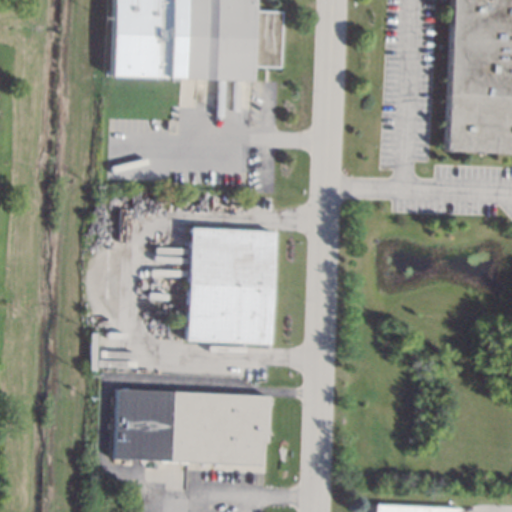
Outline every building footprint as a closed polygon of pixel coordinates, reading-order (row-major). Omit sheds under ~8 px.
[(278,10),(276,66),(248,65),(247,80),(177,78),(178,0),(250,0),(250,9),(278,10)] [(511,0),(511,152),(441,150),(447,0),(511,0)] [(269,230),(265,343),(180,340),(185,227),(269,230)] [(265,395),(263,440),(257,439),(256,465),(163,460),(166,390),(265,395)] [(456,507),(455,511),(370,511),(371,503),(456,507)]
